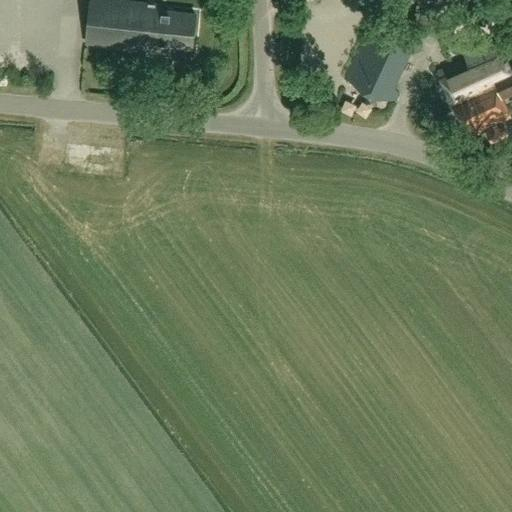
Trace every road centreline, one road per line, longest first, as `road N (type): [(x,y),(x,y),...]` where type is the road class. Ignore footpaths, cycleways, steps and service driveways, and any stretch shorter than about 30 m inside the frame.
road 1 (unclassified): [(269,124),(0,107)]
road 2 (unclassified): [(511,193),(394,142),(269,124)]
road 3 (unclassified): [(269,124),(258,0)]
